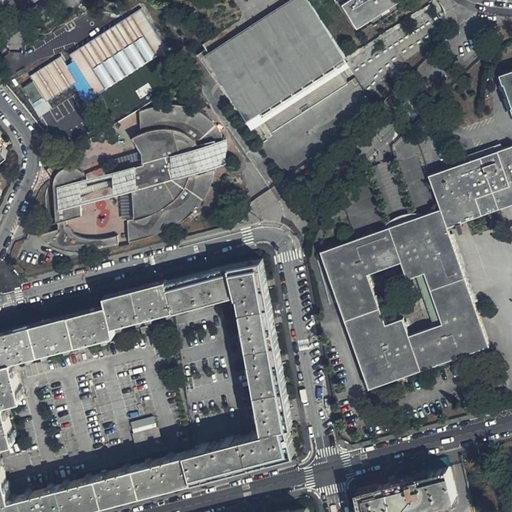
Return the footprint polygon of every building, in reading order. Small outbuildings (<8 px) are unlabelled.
[(261,109),(264,113),(260,115),(270,131),(345,84),(335,68),(333,69),(331,65),(343,58),(306,0),(289,0),(204,54),(237,106),(241,104),(243,106),(239,109),(246,119),(261,109)] [(345,0),(341,3),(356,27),(397,0),(345,0)] [(89,100),(168,48),(142,8),(70,54),(74,62),(68,66),(61,56),(31,75),(48,101),(78,82),(89,100)] [(511,117),(511,68),(495,74),(498,85),(500,84),(508,108),(506,108),(510,118),(511,117)] [(205,150),(223,145),(223,144),(222,141),(219,132),(216,127),(212,122),(208,118),(204,113),(198,110),(192,106),(186,104),(179,102),(171,102),(164,102),(154,104),(149,106),(139,111),(142,161),(141,162),(137,166),(136,170),(136,173),(87,186),(86,181),(88,180),(88,178),(85,174),(81,170),(76,168),(72,167),(66,168),(63,169),(60,171),(56,176),(54,184),(57,223),(59,223),(59,228),(40,233),(45,238),(54,245),(59,248),(70,251),(76,252),(84,252),(99,250),(119,246),(117,234),(111,236),(101,238),(92,237),(87,236),(79,234),(75,232),(68,227),(67,227),(67,220),(83,215),(81,194),(138,179),(138,180),(141,182),(142,186),(133,188),(136,217),(128,219),(130,241),(142,238),(164,230),(181,221),(188,216),(193,212),(201,201),(204,196),(210,184),(213,173),(214,163),(214,158),(208,160),(205,150)] [(511,182),(511,144),(427,176),(439,209),(323,251),(370,386),(490,343),(473,299),(439,311),(442,321),(410,333),(403,315),(386,321),(368,272),(401,260),(407,276),(424,271),(430,288),(456,279),(445,248),(432,252),(425,232),(447,224),(499,205),(497,201),(511,195),(511,188),(510,183),(511,182)] [(499,205),(511,200),(511,182),(510,183),(511,188),(511,195),(497,201),(499,205)] [(439,311),(473,299),(447,224),(425,232),(432,252),(445,248),(456,279),(430,288),(439,311)] [(233,262),(169,279),(176,307),(176,308),(184,305),(185,307),(193,305),(192,303),(208,298),(209,301),(219,298),(218,295),(236,289),(237,292),(240,292),(245,319),(243,320),(245,330),(246,329),(251,358),(250,358),(251,369),(253,369),(259,404),(257,404),(259,414),(262,413),(264,428),(255,430),(256,432),(235,437),(234,436),(224,438),(224,440),(209,444),(209,442),(199,445),(199,447),(188,451),(195,477),(238,466),(295,450),(288,423),(293,422),(262,258),(233,262)] [(176,307),(169,279),(108,295),(110,303),(0,332),(0,353),(2,361),(0,361),(0,511),(62,511),(102,501),(144,491),(188,479),(195,477),(188,451),(12,497),(0,452),(0,444),(15,440),(5,401),(23,396),(13,358),(118,331),(115,322),(176,307)] [(163,447),(156,426),(133,432),(139,454),(163,447)] [(363,511),(396,511),(397,511),(457,495),(450,465),(365,487),(360,494),(363,511)]
